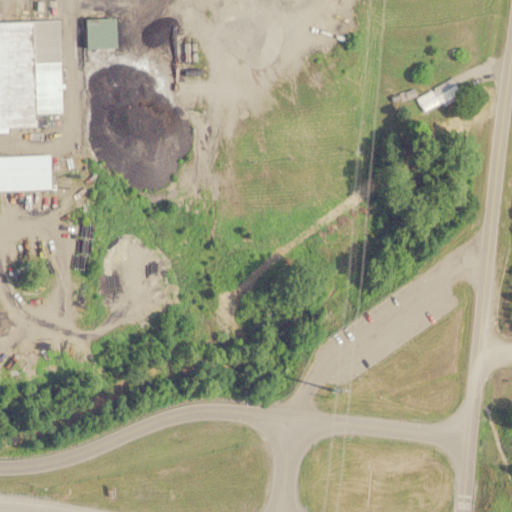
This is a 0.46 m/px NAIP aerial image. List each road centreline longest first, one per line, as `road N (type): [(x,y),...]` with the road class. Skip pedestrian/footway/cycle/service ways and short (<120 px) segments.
road 1 (tertiary): [(469,444),(231,413),(179,417),(43,465),(0,461)]
road 2 (residential): [(469,444),(511,32)]
